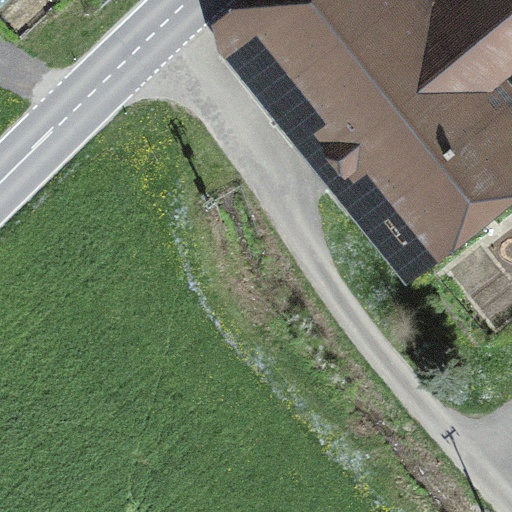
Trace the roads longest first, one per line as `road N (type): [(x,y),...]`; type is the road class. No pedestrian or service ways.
road 1 (track): [(507,511),(370,346),(220,111),(153,34)]
road 2 (secondary): [(0,181),(191,0)]
